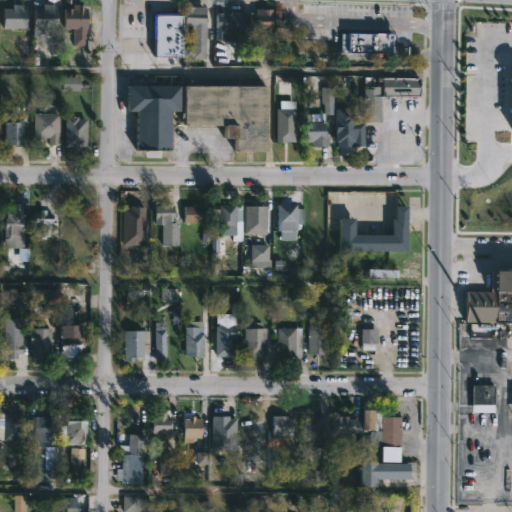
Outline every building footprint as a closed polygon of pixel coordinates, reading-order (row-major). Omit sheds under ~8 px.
[(22,3),(22,7),(25,7),(25,27),(2,28),(2,7),(11,7),(11,3),(22,3)] [(52,3),(52,7),(56,7),(56,27),(46,28),(46,34),(32,34),(32,7),(42,7),(42,3),(52,3)] [(82,6),(82,8),(87,8),(87,28),(82,27),(82,45),(72,45),(73,27),(63,27),(63,7),(71,7),(71,3),(83,3),(82,6)] [(204,5),(205,58),(182,57),(182,47),(191,47),(191,24),(184,24),(184,5),(204,5)] [(222,7),(222,13),(230,13),(230,11),(241,11),(241,30),(246,30),(246,45),(223,44),(223,39),(215,39),(215,7),(222,7)] [(272,7),(271,32),(249,31),(249,10),(254,10),(254,7),(272,7)] [(177,13),(181,14),(181,56),(154,56),(154,12),(177,12),(177,13)] [(381,30),(391,30),(391,37),(388,37),(388,48),(389,48),(389,51),(379,51),(379,54),(373,54),(373,50),(339,50),(339,30),(381,30)] [(176,76),(176,117),(167,117),(166,149),(156,148),(156,158),(141,158),(141,148),(132,148),(132,110),(123,109),(124,84),(141,84),(141,78),(150,78),(150,75),(176,76)] [(364,120),(363,120),(364,76),(420,77),(419,96),(380,96),(379,120),(364,120)] [(265,83),(265,149),(234,149),(234,136),(223,136),(223,123),(183,124),(183,83),(265,83)] [(349,107),(349,112),(354,112),(354,133),(359,133),(358,146),(334,146),(334,112),(335,112),(335,107),(349,107)] [(58,113),(58,144),(47,144),(47,137),(32,138),(33,113),(58,113)] [(77,116),(77,118),(85,118),(85,146),(81,146),(81,150),(69,150),(69,146),(63,146),(64,116),(77,116)] [(22,120),(22,146),(4,144),(4,121),(10,121),(10,120),(22,120)] [(323,120),(325,136),(328,136),(328,145),(310,146),(310,141),(304,141),(304,120),(323,120)] [(11,203),(11,208),(25,208),(25,225),(18,225),(18,233),(13,233),(13,241),(4,240),(4,203),(11,203)] [(173,205),(172,218),(180,218),(179,222),(178,222),(177,245),(161,245),(162,224),(154,223),(154,205),(166,205),(166,203),(173,205)] [(195,203),(194,205),(203,206),(203,222),(183,222),(183,206),(191,206),(191,203),(195,203)] [(296,203),(296,208),(302,208),(302,223),(296,223),(296,230),(294,230),(294,239),(280,239),(280,230),(277,230),(277,203),(296,203)] [(235,204),(235,234),(218,234),(218,227),(216,227),(216,223),(217,223),(217,204),(235,204)] [(265,205),(264,234),(243,234),(244,205),(265,205)] [(404,231),(404,251),(336,250),(336,217),(351,218),(351,234),(389,234),(389,218),(392,218),(392,214),(392,205),(404,205),(404,215),(404,231)] [(45,211),(45,213),(51,213),(51,223),(48,223),(48,236),(44,236),(44,239),(40,239),(40,236),(32,236),(32,213),(39,213),(39,209),(45,209),(45,211)] [(84,234),(84,247),(86,247),(86,259),(77,259),(77,253),(59,253),(60,234),(84,234)] [(511,321),(464,321),(465,290),(495,290),(495,268),(511,268),(511,321)] [(54,295),(54,311),(43,311),(43,301),(30,301),(30,289),(54,289),(54,295)] [(176,290),(161,290),(161,300),(176,300),(176,290)] [(194,356),(185,356),(185,326),(188,326),(188,320),(204,320),(204,355),(194,356)] [(259,322),(259,327),(265,327),(265,338),(263,338),(263,356),(244,356),(243,322),(259,322)] [(226,323),(226,325),(236,325),(236,338),(235,338),(235,342),(232,342),(233,356),(214,356),(214,325),(216,325),(216,323),(226,323)] [(329,326),(328,353),(306,353),(307,325),(329,326)] [(155,360),(154,326),(164,326),(165,360),(155,360)] [(286,326),(286,327),(302,327),(302,357),(288,357),(288,354),(278,354),(277,327),(286,326)] [(44,354),(44,361),(35,361),(35,357),(28,356),(28,327),(50,328),(50,354),(44,354)] [(377,337),(377,344),(373,344),(373,350),(360,350),(360,328),(377,329),(377,337)] [(141,330),(141,331),(148,331),(148,359),(142,359),(142,356),(137,356),(137,360),(123,361),(123,329),(141,330)] [(16,354),(16,358),(7,358),(7,354),(3,354),(3,330),(21,330),(21,351),(17,351),(17,354),(16,354)] [(74,356),(74,360),(65,360),(65,357),(59,357),(60,331),(80,331),(80,356),(74,356)] [(492,412),(469,412),(470,385),(492,385),(492,412)] [(167,411),(167,415),(172,415),(172,434),(150,433),(150,426),(153,426),(153,415),(156,415),(156,411),(167,411)] [(21,413),(20,440),(2,439),(2,413),(21,413)] [(290,418),(290,435),(271,435),(272,415),(286,416),(286,418),(290,418)] [(322,442),(302,442),(302,415),(323,415),(322,442)] [(53,416),(53,438),(34,441),(33,433),(32,433),(32,430),(30,430),(29,416),(53,416)] [(194,416),(194,418),(200,418),(199,437),(191,437),(191,439),(182,438),(183,418),(186,418),(186,416),(194,416)] [(235,416),(235,431),(231,431),(231,437),(211,437),(211,416),(222,416),(222,419),(224,419),(224,416),(235,416)] [(347,416),(347,418),(351,418),(351,416),(354,416),(357,417),(357,419),(359,419),(359,433),(332,433),(332,416),(347,416)] [(400,417),(399,446),(397,446),(397,458),(384,458),(385,446),(379,446),(380,416),(400,417)] [(72,445),(64,445),(65,420),(85,420),(85,444),(72,444),(72,445)] [(144,436),(144,457),(141,457),(140,483),(120,482),(120,480),(115,480),(115,468),(120,469),(120,457),(117,457),(117,445),(127,445),(127,434),(144,434),(144,436)] [(65,450),(65,455),(63,455),(63,458),(82,457),(82,470),(68,470),(68,465),(65,465),(65,472),(57,471),(58,450),(65,450)] [(38,457),(38,462),(43,462),(42,482),(27,481),(27,461),(31,461),(32,457),(38,457)] [(376,461),(409,463),(409,479),(375,479),(375,486),(360,486),(360,461),(376,461)] [(268,495),(269,511),(252,511),(251,505),(245,505),(245,496),(268,495)] [(121,511),(138,511),(138,498),(122,498),(121,511)] [(358,511),(359,503),(373,503),(372,511),(358,511)]
